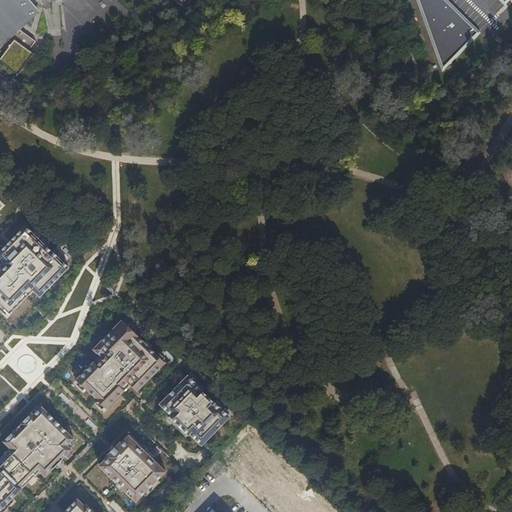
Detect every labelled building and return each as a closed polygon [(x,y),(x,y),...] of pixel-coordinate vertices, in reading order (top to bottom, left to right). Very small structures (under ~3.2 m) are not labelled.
[(0,0),(0,24),(3,28),(0,32),(0,58),(2,59),(0,61),(19,74),(35,53),(31,50),(38,41),(22,30),(24,19),(12,0),(0,0)] [(477,31),(446,0),(417,0),(441,67),(477,31)] [(0,83),(0,87),(12,96),(18,88),(4,78),(0,83)] [(0,305),(9,315),(27,297),(23,294),(29,287),(33,291),(40,298),(68,268),(25,226),(0,251),(0,258),(3,262),(7,266),(2,271),(0,269),(0,305)] [(23,294),(27,297),(33,291),(29,287),(23,294)] [(138,338),(139,337),(122,321),(94,350),(100,357),(103,360),(97,366),(94,363),(77,381),(87,391),(87,390),(97,399),(96,400),(106,410),(124,391),(121,389),(127,383),(130,386),(136,392),(165,363),(155,354),(138,338)] [(103,360),(100,357),(94,363),(97,366),(103,360)] [(197,386),(187,377),(160,405),(171,417),(170,418),(189,436),(190,435),(202,447),(230,418),(220,409),(220,410),(196,387),(197,386)] [(121,389),(124,391),(130,386),(127,383),(121,389)] [(0,511),(37,475),(35,473),(39,470),(46,477),(72,450),(68,446),(74,439),(42,408),(34,416),(32,414),(4,442),(9,447),(14,452),(0,465),(0,511)] [(166,472),(129,436),(122,444),(121,443),(106,457),(107,459),(100,466),(136,502),(166,472)] [(9,447),(0,456),(0,465),(14,452),(9,447)] [(85,506),(78,499),(64,511),(90,511),(92,510),(86,505),(85,506)]
